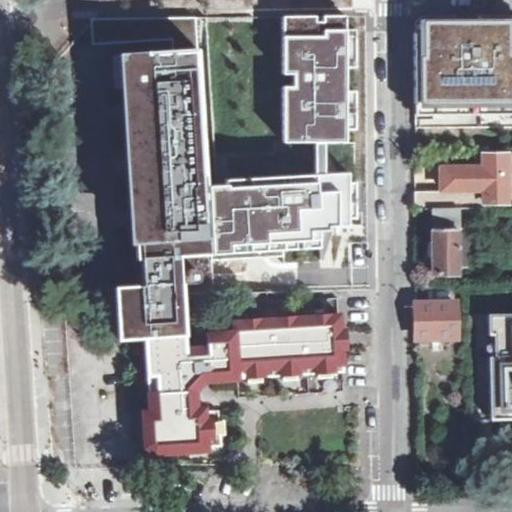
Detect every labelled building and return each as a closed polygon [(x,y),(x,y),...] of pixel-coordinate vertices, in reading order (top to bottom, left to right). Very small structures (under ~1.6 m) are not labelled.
[(414,33),(416,127),(511,125),(511,14),(478,15),(478,20),(453,21),(453,15),(422,15),(422,33),(414,33)] [(317,17),(284,18),(286,75),(297,75),(297,88),(286,89),(287,142),(355,141),(352,17),(325,17),(325,23),(317,23),(317,17)] [(180,256),(210,254),(206,185),(197,50),(124,55),(131,179),(134,225),(136,259),(139,259),(180,256)] [(20,63),(16,63),(17,93),(27,92),(25,62),(20,63)] [(511,155),(488,155),(488,169),(481,168),(482,189),(487,189),(487,203),(511,202),(511,197),(511,169),(510,170),(511,155)] [(25,164),(23,164),(24,195),(33,195),(31,163),(25,164)] [(481,168),(462,170),(462,189),(482,189),(481,168)] [(352,178),(206,185),(210,254),(322,248),(321,232),(334,231),(334,227),(354,226),(352,178)] [(134,225),(131,179),(119,180),(122,226),(134,225)] [(444,209),(444,192),(415,192),(415,195),(415,206),(415,209),(444,209)] [(468,209),(432,210),(433,274),(468,274),(468,209)] [(180,256),(139,259),(141,285),(115,287),(118,339),(120,339),(131,338),(151,337),(185,335),(185,333),(180,256)] [(416,304),(416,338),(434,338),(439,338),(456,337),(456,303),(445,304),(416,304)] [(262,321),(237,321),(237,330),(211,332),(212,345),(187,346),(187,333),(185,333),(185,335),(151,337),(152,375),(162,374),(162,392),(152,393),(153,394),(154,412),(143,413),(145,446),(153,453),(206,449),(205,446),(220,445),(220,434),(224,434),(223,422),(219,422),(218,411),(208,412),(207,409),(200,409),(196,409),(190,410),(190,403),(193,402),(191,374),(214,372),(215,380),(249,377),(249,382),(262,381),(261,377),(284,375),(284,380),(297,379),(297,374),(319,373),(319,377),(332,377),(331,372),(344,372),(342,348),(346,347),(345,331),(340,331),(339,316),(311,318),(311,307),(296,308),(297,319),(276,320),(276,310),(261,310),(262,321)] [(489,356),(490,406),(511,405),(511,312),(488,314),(489,333),(504,333),(504,356),(489,356)] [(196,409),(200,409),(199,389),(209,380),(211,380),(215,380),(214,372),(191,374),(193,402),(190,403),(190,410),(196,409)] [(511,416),(511,405),(490,406),(490,417),(511,416)]
